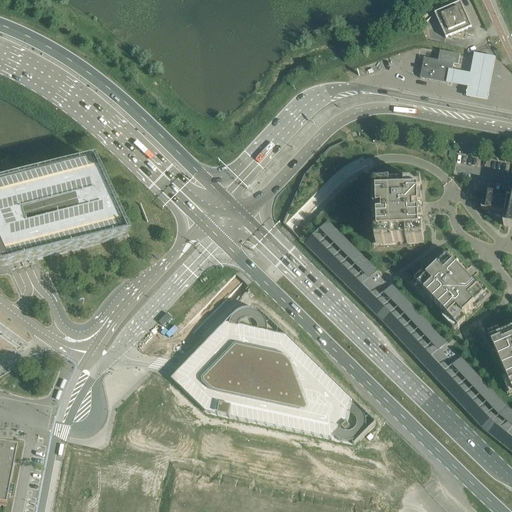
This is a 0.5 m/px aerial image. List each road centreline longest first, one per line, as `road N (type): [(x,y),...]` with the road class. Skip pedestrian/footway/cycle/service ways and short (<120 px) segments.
road 1 (primary): [(220,239),(500,511)]
road 2 (primary): [(511,478),(244,217)]
road 3 (tertiary): [(511,115),(376,88),(338,89),(225,199)]
road 4 (tertiary): [(244,217),(320,135),(364,109),(511,130)]
road 5 (primary): [(225,199),(94,77),(0,24)]
road 6 (primary): [(0,58),(72,99),(203,223)]
road 7 (unclassified): [(203,223),(107,324),(99,359)]
road 8 (unclassified): [(99,359),(112,355),(220,239)]
